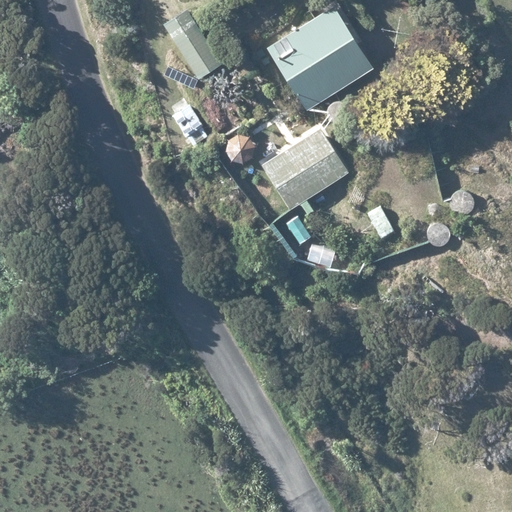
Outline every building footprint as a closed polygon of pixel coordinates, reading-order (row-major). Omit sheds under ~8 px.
[(164,25),(199,79),(226,62),(190,8),(164,25)] [(332,12),(265,53),(304,115),(371,73),(332,12)] [(173,116),(185,135),(201,125),(190,107),(173,116)] [(245,128),(241,128),(239,129),(236,130),(234,132),(232,134),(231,137),(230,139),(229,142),(229,145),(230,147),(230,150),(232,152),(233,155),(235,156),(238,158),(240,159),(243,160),(246,160),(249,159),(251,159),(254,157),(256,156),(258,154),(259,151),(260,149),(261,146),(261,143),(261,141),(260,138),(259,135),(257,133),(256,131),(253,130),(251,129),(248,128),(245,128)] [(263,165),(290,210),(349,174),(321,129),(263,165)] [(385,202),(370,210),(383,237),(399,228),(385,202)] [(286,222),(301,243),(312,236),(298,214),(286,222)]
